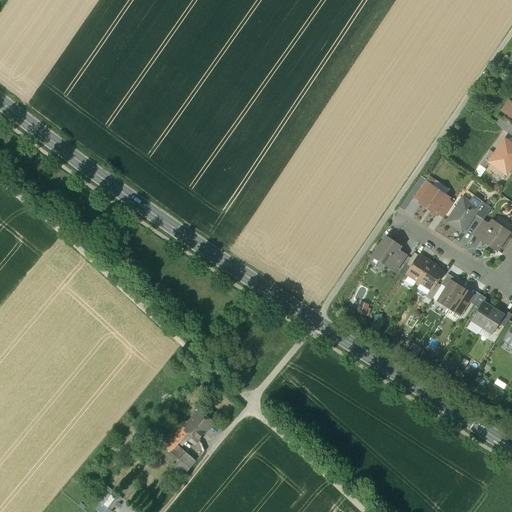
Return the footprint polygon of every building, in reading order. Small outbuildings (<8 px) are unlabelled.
[(494,154),(488,162),(489,162),(506,175),(511,166),(511,144),(504,139),(494,154)] [(489,150),(479,165),(484,169),(489,162),(488,162),(494,154),(489,150)] [(448,198),(431,186),(419,203),(420,204),(420,205),(426,209),(427,209),(436,215),(437,214),(447,200),(448,198)] [(481,202),(473,197),(469,203),(477,209),(481,202)] [(463,199),(447,222),(461,232),(473,215),(477,209),(469,203),(463,199)] [(447,200),(437,214),(443,218),(453,204),(447,200)] [(490,209),(481,202),(477,209),(473,215),(482,221),(490,209)] [(482,221),(473,235),(481,240),(490,227),(482,221)] [(490,227),(481,240),(496,251),(509,233),(494,222),(490,227)] [(393,242),(385,237),(373,255),(380,259),(379,261),(387,266),(388,266),(387,265),(397,250),(398,250),(399,248),(391,243),(393,242)] [(397,250),(387,265),(388,266),(395,271),(406,256),(398,250),(397,250)] [(414,253),(406,265),(411,269),(419,256),(414,253)] [(411,269),(407,275),(419,282),(431,264),(419,256),(411,269)] [(431,264),(419,282),(430,289),(431,290),(435,283),(443,271),(431,264)] [(453,278),(447,274),(440,286),(441,285),(446,288),(451,281),(453,278)] [(451,281),(446,288),(438,302),(448,308),(461,288),(451,281)] [(431,290),(430,289),(426,297),(431,301),(440,286),(435,283),(431,290)] [(461,288),(448,308),(460,316),(468,302),(473,296),(472,295),(461,288)] [(474,292),(472,295),(473,296),(468,302),(473,305),(479,295),(474,292)] [(479,295),(473,305),(480,310),(484,303),(484,304),(487,300),(479,295)] [(360,300),(356,317),(368,319),(371,303),(360,300)] [(480,310),(472,321),(482,327),(493,309),(484,304),(484,303),(480,310)] [(502,315),(493,309),(482,327),(492,333),(498,323),(503,316),(502,315)] [(511,315),(505,311),(502,315),(503,316),(498,323),(504,327),(511,315)] [(511,326),(503,341),(511,346),(511,326)] [(199,412),(188,424),(185,421),(169,438),(176,444),(188,432),(197,441),(212,424),(199,412)] [(169,438),(156,453),(183,476),(195,462),(176,444),(169,438)] [(100,499),(110,509),(121,497),(110,487),(100,499)]
